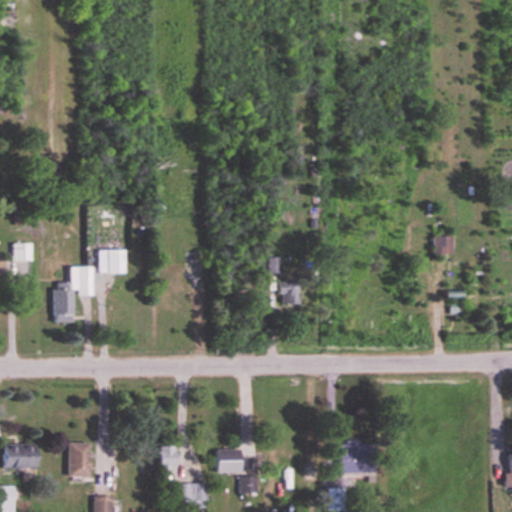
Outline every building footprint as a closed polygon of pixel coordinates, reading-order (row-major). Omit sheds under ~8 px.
[(428,237),(428,255),(450,255),(450,237),(428,237)] [(29,244),(9,244),(9,262),(29,262),(29,244)] [(94,250),(94,274),(120,274),(120,250),(94,250)] [(90,297),(90,267),(64,267),(64,284),(49,284),(48,323),(68,324),(68,297),(90,297)] [(296,281),(276,281),(276,305),(296,305),(296,281)] [(335,442),(336,478),(368,477),(367,441),(335,442)] [(84,443),(62,443),(62,477),(84,477),(84,443)] [(35,444),(0,444),(0,467),(35,468),(35,444)] [(172,445),(153,445),(153,474),(172,474),(172,445)] [(209,473),(236,473),(236,448),(209,448),(209,473)] [(508,494),(511,493),(511,456),(499,457),(499,485),(508,485),(508,494)] [(236,493),(250,493),(250,478),(236,478),(236,493)] [(198,501),(198,484),(173,484),(173,511),(192,511),(192,501),(198,501)] [(0,504),(11,504),(11,485),(0,485),(0,504)] [(323,511),(339,511),(339,491),(323,491),(323,511)] [(107,511),(107,495),(88,495),(88,511),(107,511)]
